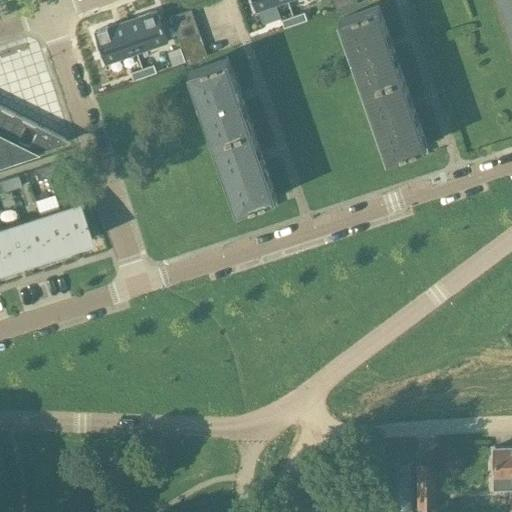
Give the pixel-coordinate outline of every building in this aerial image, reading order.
[(287,0),(252,0),(256,11),(288,0),(287,0)] [(334,0),(337,9),(358,2),(357,0),(334,0)] [(511,0),(501,0),(511,31),(511,0)] [(379,4),(375,6),(340,18),(387,156),(399,152),(402,158),(428,151),(426,143),(379,4)] [(196,20),(192,8),(172,15),(176,27),(196,20)] [(157,10),(126,21),(137,52),(168,41),(157,10)] [(305,12),(293,16),(296,23),(307,20),(305,12)] [(293,16),(282,20),(284,27),(296,23),(293,16)] [(178,36),(179,39),(200,32),(196,20),(176,27),(178,36)] [(126,21),(95,31),(106,63),(137,52),(126,21)] [(204,43),(200,32),(179,39),(183,50),(204,43)] [(208,55),(204,43),(183,50),(188,62),(208,55)] [(276,195),(229,57),(190,70),(237,209),(249,205),(251,211),(278,204),(275,196),(276,195)] [(154,64),(142,68),(145,76),(157,72),(154,64)] [(142,68),(131,72),(134,80),(145,76),(142,68)] [(0,104),(0,163),(71,140),(0,104)] [(56,163),(45,166),(49,177),(60,173),(56,163)] [(45,166),(34,170),(37,181),(49,177),(45,166)] [(18,175),(6,179),(10,190),(21,186),(18,175)] [(6,179),(0,180),(0,192),(10,190),(6,179)] [(91,239),(78,200),(77,200),(78,201),(58,208),(71,246),(91,239)] [(71,246),(58,208),(39,214),(51,252),(71,246)] [(51,252),(39,214),(20,220),(32,258),(51,252)] [(32,258),(20,220),(0,226),(13,265),(32,258)] [(0,268),(13,265),(0,226),(0,268)] [(497,473),(493,473),(493,490),(511,489),(511,445),(496,446),(497,473)] [(436,462),(416,462),(418,508),(437,508),(436,462)] [(414,465),(394,466),(395,511),(416,510),(414,465)]
